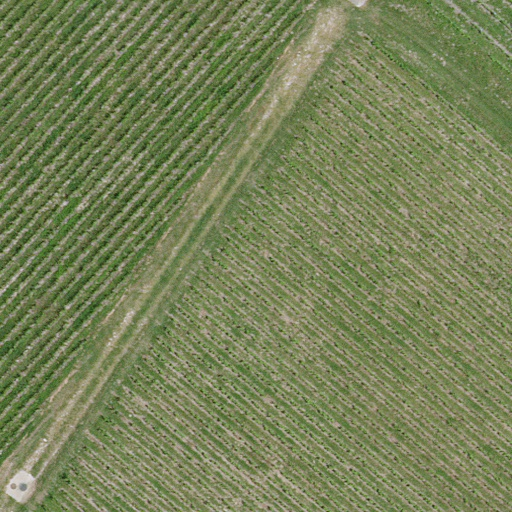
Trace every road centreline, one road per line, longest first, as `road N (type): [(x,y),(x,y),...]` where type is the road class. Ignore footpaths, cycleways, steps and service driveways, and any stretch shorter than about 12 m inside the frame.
road 1 (track): [(341,0),(0,511)]
road 2 (track): [(511,112),(373,0)]
